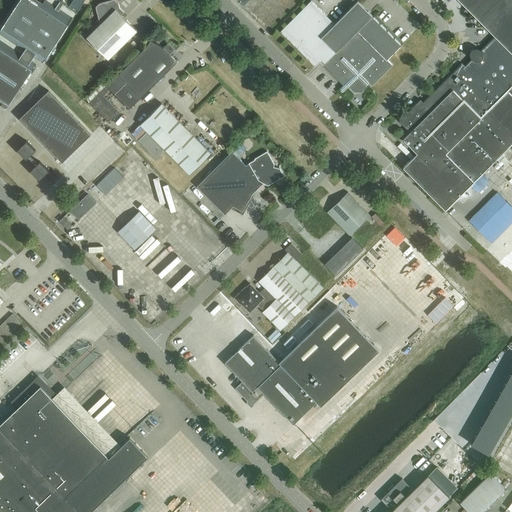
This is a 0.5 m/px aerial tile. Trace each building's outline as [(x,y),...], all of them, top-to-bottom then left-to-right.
[(0,40),(0,98),(4,101),(0,106),(6,110),(36,64),(31,61),(33,57),(43,64),(73,18),(60,9),(63,5),(76,14),(85,0),(55,0),(60,3),(57,7),(46,0),(20,0),(0,30),(0,35),(25,51),(22,55),(0,40)] [(111,0),(99,3),(96,7),(100,21),(102,23),(87,37),(109,59),(138,30),(122,15),(119,2),(116,0),(111,0)] [(511,0),(458,0),(495,36),(481,50),(478,48),(474,48),(471,51),(470,55),(472,59),(467,64),(465,66),(463,63),(423,102),(420,99),(399,120),(410,132),(403,139),(417,153),(403,167),(446,210),(510,147),(511,149),(511,0)] [(358,1),(335,24),(311,1),(313,3),(285,31),(317,64),(315,65),(316,66),(320,62),(344,85),(346,83),(354,92),(362,92),(370,83),(372,85),(393,65),(387,59),(402,45),(358,1)] [(147,45),(119,74),(107,85),(130,109),(178,61),(164,47),(151,40),(147,45)] [(109,89),(106,86),(89,103),(110,123),(120,113),(103,96),(109,89)] [(49,90),(20,118),(62,162),(91,135),(49,90)] [(211,153),(162,103),(140,124),(132,133),(153,154),(162,146),(190,174),(211,153)] [(35,150),(27,141),(17,150),(26,159),(35,150)] [(241,154),(245,147),(240,144),(236,151),(241,154)] [(268,185),(284,176),(280,168),(274,167),(275,164),(267,151),(255,158),(255,159),(246,164),(232,151),(197,186),(225,214),(234,206),(243,211),(253,194),(263,183),(268,185)] [(39,179),(49,171),(40,161),(30,170),(39,179)] [(98,184),(107,193),(126,176),(117,166),(98,184)] [(350,235),(370,215),(348,192),(327,212),(350,235)] [(511,222),(511,207),(497,192),(468,220),(491,243),(511,222)] [(96,203),(88,194),(71,210),(79,219),(96,203)] [(139,212),(118,231),(135,249),(155,230),(139,212)] [(63,217),(59,221),(68,230),(72,226),(63,217)] [(352,238),(325,265),(336,276),(363,249),(352,238)] [(281,330),(308,302),(323,287),(296,260),(302,254),(291,243),(285,249),(288,252),(259,281),(265,287),(259,293),(250,283),(241,292),(240,292),(235,298),(240,303),(241,303),(250,312),(258,304),(263,310),(262,311),(281,330)] [(265,393),(294,424),(317,401),(321,405),(379,350),(337,306),(279,362),(254,335),(225,362),(243,381),(235,388),(252,405),(265,393)] [(511,369),(469,448),(487,458),(511,412),(511,369)] [(107,455),(40,386),(0,424),(0,511),(81,511),(66,495),(107,455)] [(480,511),(504,489),(490,474),(461,501),(470,511),(480,511)] [(392,510),(390,511),(433,511),(449,496),(428,475),(413,489),(402,478),(381,499),(392,510)]
